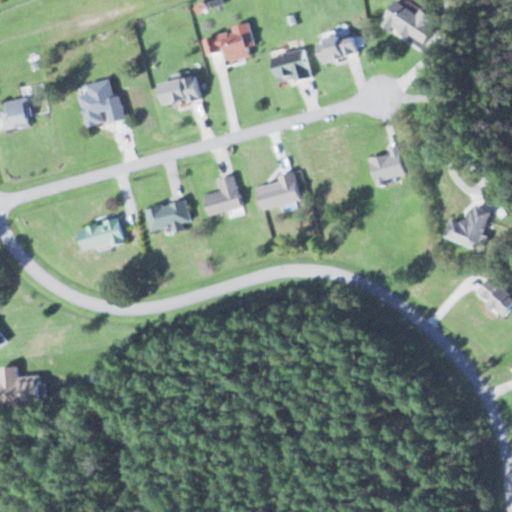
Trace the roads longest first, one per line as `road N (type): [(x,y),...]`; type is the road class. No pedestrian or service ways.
road 1 (residential): [(511,511),(500,427),(465,359),(407,302),(349,270),(291,270),(154,299),(85,292),(14,242),(0,211)]
road 2 (residential): [(0,199),(391,97)]
